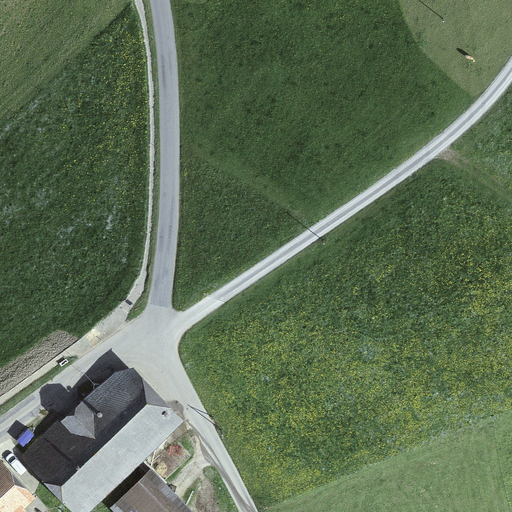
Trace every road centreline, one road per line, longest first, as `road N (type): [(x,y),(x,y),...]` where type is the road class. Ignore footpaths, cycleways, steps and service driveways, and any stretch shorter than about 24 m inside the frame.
road 1 (track): [(511,70),(419,159),(162,333)]
road 2 (unclassified): [(161,303),(171,146),(159,0)]
road 3 (unclassified): [(246,511),(169,362)]
